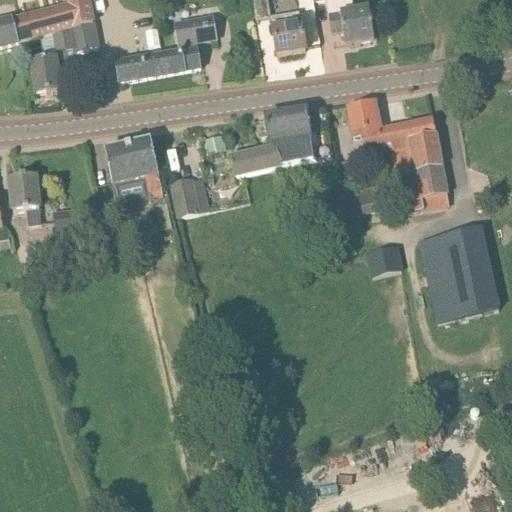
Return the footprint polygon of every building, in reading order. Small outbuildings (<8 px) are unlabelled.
[(92,14),(89,0),(65,0),(67,7),(0,25),(0,51),(58,36),(72,33),(69,18),(92,14)] [(270,20),(266,0),(251,0),(256,24),(272,22),(273,29),(277,59),(305,54),(301,25),(300,25),(299,16),(270,20)] [(369,13),(353,15),(350,0),(346,0),(340,1),(326,3),(331,36),(343,34),(345,48),(374,44),(369,13)] [(69,18),(72,33),(77,55),(100,51),(94,27),(92,14),(69,18)] [(201,73),(197,49),(218,46),(214,20),(182,25),(174,27),(178,54),(187,53),(188,55),(163,59),(166,79),(201,73)] [(76,55),(77,55),(72,33),(58,36),(61,51),(75,50),(76,55)] [(118,87),(166,79),(163,59),(115,67),(118,87)] [(61,95),(58,75),(75,74),(73,61),(31,67),(36,98),(61,95)] [(408,144),(436,138),(433,125),(380,136),(374,106),(347,112),(351,131),(354,144),(361,143),(364,161),(390,156),(409,153),(408,144)] [(314,163),(310,136),(307,116),(266,122),(269,143),(273,153),(275,152),(275,157),(279,157),(281,170),(282,170),(314,163)] [(443,171),(437,144),(436,138),(408,144),(409,153),(390,156),(393,173),(397,172),(405,217),(424,214),(449,210),(446,199),(449,199),(443,171)] [(226,155),(222,140),(203,144),(206,159),(226,155)] [(275,152),(273,153),(269,143),(271,156),(232,162),(235,182),(283,172),(282,170),(281,170),(279,157),(275,157),(275,152)] [(159,182),(155,165),(151,146),(105,156),(113,192),(116,210),(163,199),(162,195),(159,182)] [(39,213),(38,200),(36,181),(26,182),(26,181),(10,183),(13,216),(27,214),(28,230),(41,228),(39,213)] [(209,215),(202,183),(194,184),(193,183),(169,188),(176,223),(209,215)] [(339,195),(341,219),(377,217),(375,193),(339,195)] [(74,213),(52,216),(57,251),(78,248),(74,213)] [(482,231),(418,246),(436,328),(500,313),(482,231)] [(10,252),(8,239),(0,239),(0,248),(1,254),(10,252)] [(402,274),(397,250),(366,257),(371,281),(402,274)]
